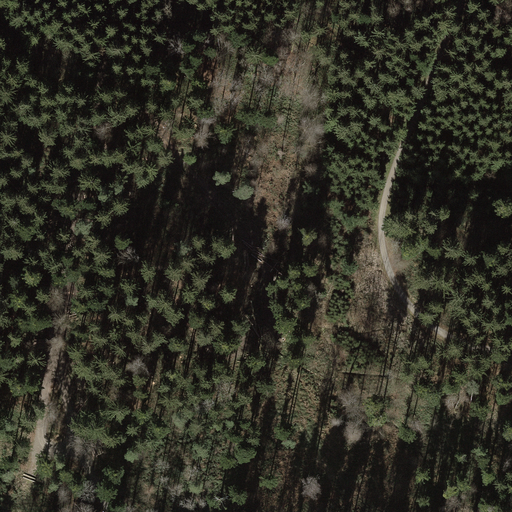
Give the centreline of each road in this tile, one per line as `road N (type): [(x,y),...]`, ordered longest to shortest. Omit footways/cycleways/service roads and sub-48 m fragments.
road 1 (track): [(82,460),(64,392),(61,325),(109,0)]
road 2 (track): [(462,0),(384,197),(384,269),(407,308),(454,340),(511,350)]
road 3 (track): [(101,67),(241,232),(259,266),(268,315)]
road 4 (track): [(61,325),(34,402),(36,435),(82,460)]
